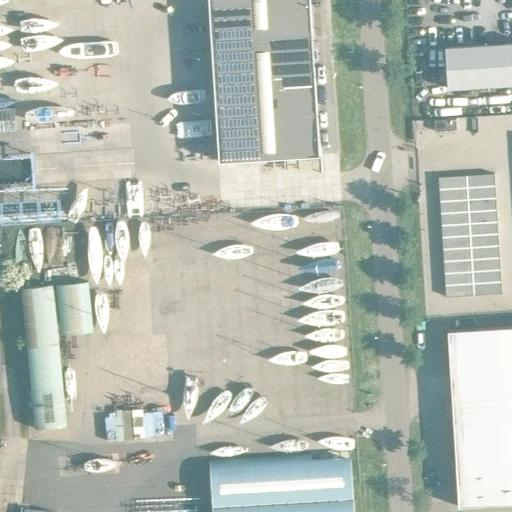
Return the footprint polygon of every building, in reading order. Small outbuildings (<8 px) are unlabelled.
[(208,0),(218,154),(319,148),(309,0),(208,0)] [(511,36),(443,41),(446,81),(511,76),(511,36)] [(434,125),(456,123),(455,112),(433,113),(434,125)] [(494,167),(438,170),(446,290),(502,287),(494,167)] [(450,365),(451,397),(458,500),(511,496),(511,320),(447,324),(450,365)] [(353,511),(352,490),(347,491),(345,452),(310,454),(309,448),(208,454),(211,511),(353,511)]
